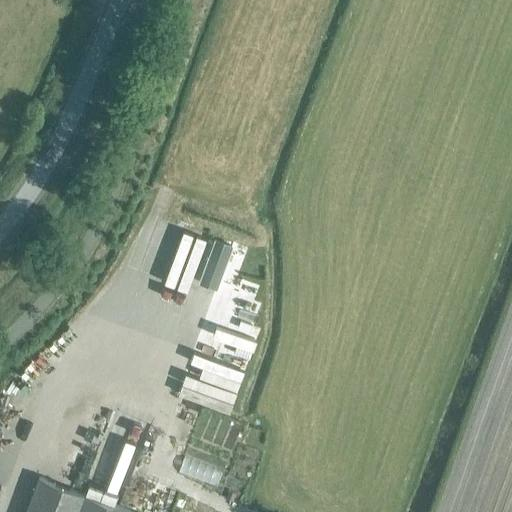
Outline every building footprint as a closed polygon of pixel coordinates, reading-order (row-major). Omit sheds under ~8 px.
[(173,233),(167,246),(158,242),(142,279),(163,288),(184,238),(173,233)] [(210,304),(200,300),(220,247),(199,239),(180,291),(190,295),(177,329),(198,336),(210,304)] [(34,369),(4,398),(21,415),(51,386),(34,369)] [(73,475),(87,422),(74,419),(60,471),(73,475)] [(129,511),(130,511),(39,478),(25,511),(129,511)]
